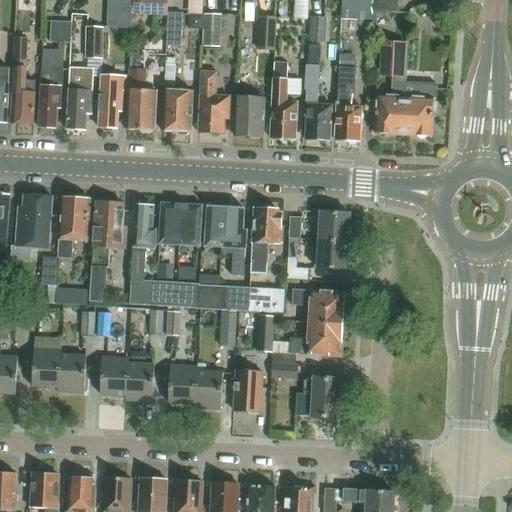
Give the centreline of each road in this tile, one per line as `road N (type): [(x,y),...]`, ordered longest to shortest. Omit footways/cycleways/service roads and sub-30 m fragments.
road 1 (tertiary): [(441,199),(365,186),(0,164)]
road 2 (residential): [(367,455),(0,437)]
road 3 (tertiary): [(471,460),(482,251)]
road 4 (residential): [(367,455),(379,250)]
road 5 (tertiary): [(486,168),(494,0)]
